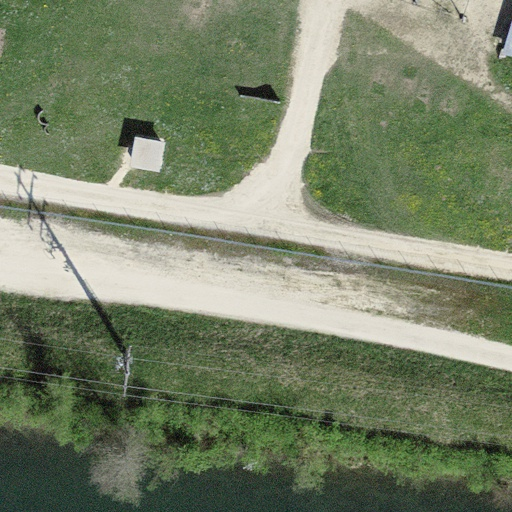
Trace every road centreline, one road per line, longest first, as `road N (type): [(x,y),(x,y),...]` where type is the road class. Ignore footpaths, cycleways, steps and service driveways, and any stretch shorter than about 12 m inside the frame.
road 1 (track): [(511,356),(0,277)]
road 2 (track): [(0,204),(511,270)]
road 3 (track): [(225,232),(272,184),(330,0)]
